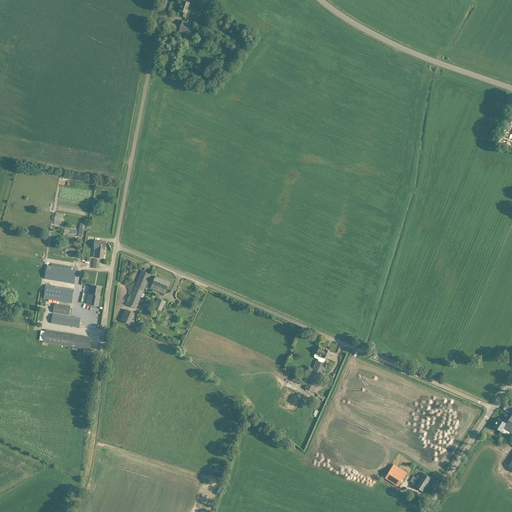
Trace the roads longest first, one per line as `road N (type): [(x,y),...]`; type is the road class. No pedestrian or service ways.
road 1 (unclassified): [(492,408),(116,246)]
road 2 (unclassified): [(116,246),(167,0)]
road 3 (tertiary): [(511,88),(399,47),(320,0)]
road 4 (track): [(101,346),(89,461),(67,511)]
road 5 (tertiary): [(426,511),(492,408)]
